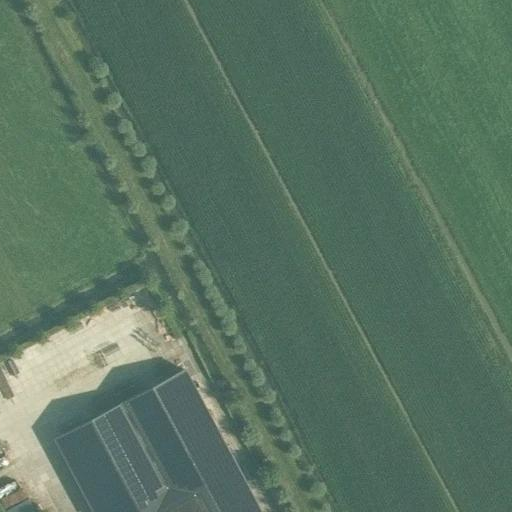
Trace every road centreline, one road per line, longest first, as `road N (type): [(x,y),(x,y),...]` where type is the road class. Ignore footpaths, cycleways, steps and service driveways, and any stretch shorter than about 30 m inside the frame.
road 1 (track): [(306,511),(36,0)]
road 2 (unknown): [(74,511),(46,456),(31,391)]
